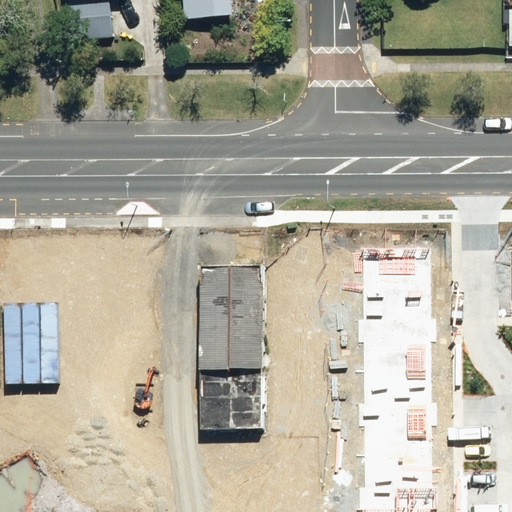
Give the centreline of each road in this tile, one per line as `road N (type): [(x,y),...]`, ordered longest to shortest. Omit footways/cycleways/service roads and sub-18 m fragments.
road 1 (track): [(184,166),(187,511)]
road 2 (secondary): [(0,167),(337,165)]
road 3 (secondary): [(337,165),(511,165)]
road 4 (residential): [(337,165),(334,0)]
